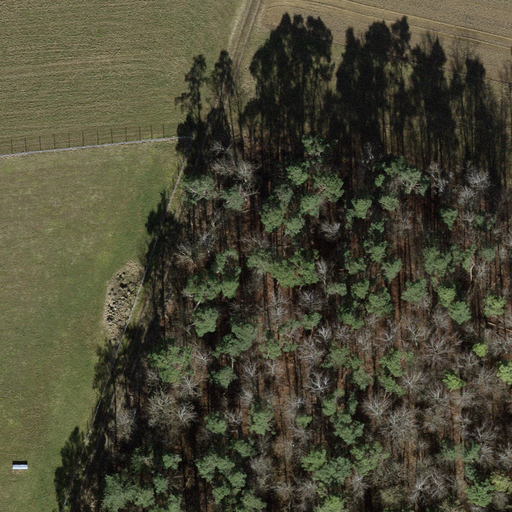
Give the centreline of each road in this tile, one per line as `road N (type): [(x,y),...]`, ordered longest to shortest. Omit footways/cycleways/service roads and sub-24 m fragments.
road 1 (track): [(223,113),(74,511)]
road 2 (track): [(223,113),(511,185)]
